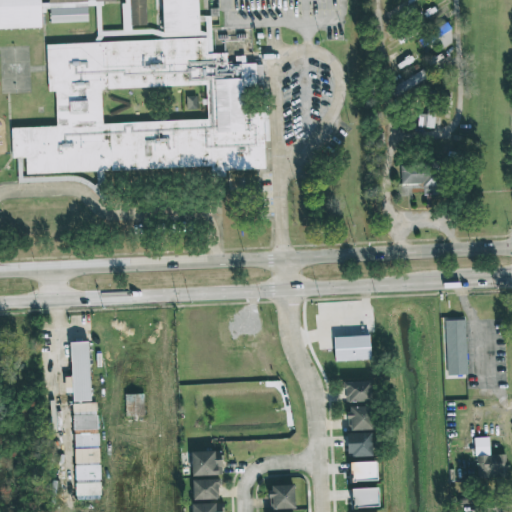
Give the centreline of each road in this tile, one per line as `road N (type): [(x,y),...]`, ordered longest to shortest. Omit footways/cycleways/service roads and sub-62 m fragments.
road 1 (secondary): [(511,249),(0,270)]
road 2 (secondary): [(0,305),(418,288)]
road 3 (residential): [(318,511),(313,402),(288,333),(284,293)]
